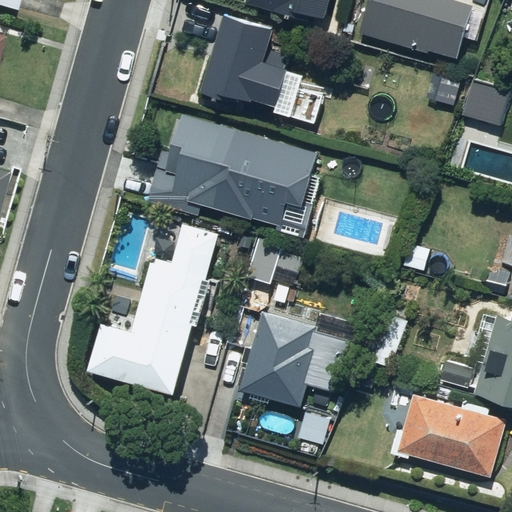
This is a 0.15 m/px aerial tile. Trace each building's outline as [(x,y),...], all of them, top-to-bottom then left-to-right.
[(279,0),(278,4),(302,11),(305,2),(332,10),(335,0),(279,0)] [(438,47),(466,54),(472,33),(485,37),(494,6),(471,0),(375,0),(367,29),(438,49),(438,47)] [(300,63),(274,56),(277,46),(265,43),(271,23),(230,11),(208,90),(246,100),(248,93),(285,103),(283,107),(324,118),(332,90),(311,84),(314,73),(299,69),(300,63)] [(0,76),(12,33),(0,28),(0,76)] [(299,141),(190,111),(187,121),(178,119),(173,136),(193,141),(186,170),(162,163),(153,196),(208,211),(210,201),(290,222),(297,197),(316,202),(325,167),(294,158),(299,141)] [(0,222),(1,223),(17,169),(0,164),(0,222)] [(107,318),(96,366),(186,386),(200,321),(210,323),(220,280),(216,279),(227,229),(189,221),(180,264),(155,258),(140,325),(107,318)] [(437,246),(414,241),(408,264),(432,269),(437,246)] [(254,337),(267,300),(248,293),(234,330),(254,337)] [(345,389),(357,336),(322,328),(324,321),(269,308),(262,341),(254,339),(251,351),(239,348),(220,426),(234,429),(241,399),(252,402),(253,395),(277,401),(278,396),(311,404),(316,383),(345,389)] [(511,313),(504,311),(481,387),(511,396),(511,313)] [(477,388),(484,364),(449,355),(442,379),(477,388)] [(417,452),(500,473),(511,426),(511,414),(496,410),(497,405),(469,398),(468,403),(420,391),(411,427),(403,424),(397,450),(416,455),(417,452)]
